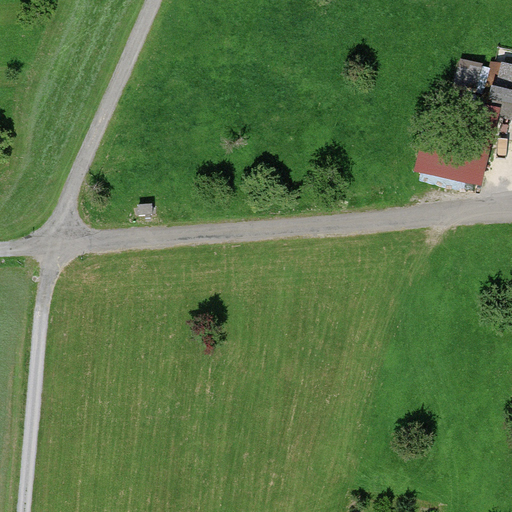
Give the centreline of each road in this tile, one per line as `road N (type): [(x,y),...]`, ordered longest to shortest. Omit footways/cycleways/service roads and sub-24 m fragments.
road 1 (track): [(50,249),(511,215)]
road 2 (track): [(156,0),(50,249)]
road 3 (track): [(25,511),(50,249)]
